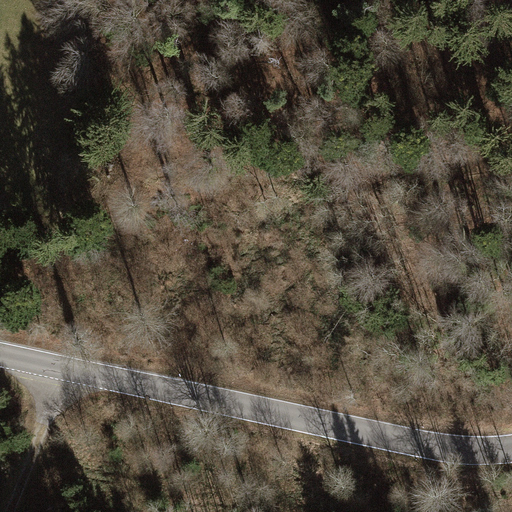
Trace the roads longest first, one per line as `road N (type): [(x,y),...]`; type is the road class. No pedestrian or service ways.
road 1 (tertiary): [(511,452),(438,452),(0,355)]
road 2 (track): [(59,367),(11,511)]
